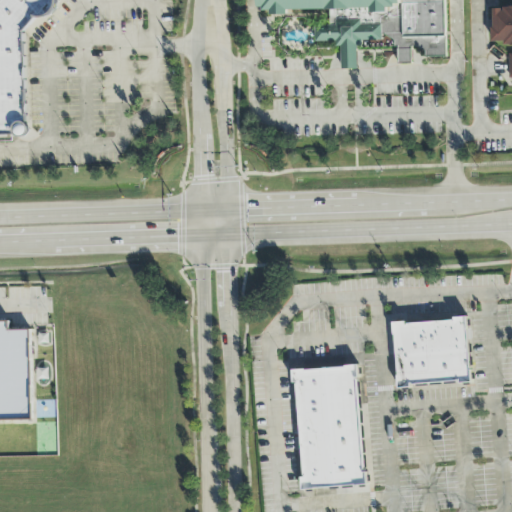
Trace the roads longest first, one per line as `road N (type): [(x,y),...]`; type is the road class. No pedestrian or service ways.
road 1 (tertiary): [(203,235),(207,480)]
road 2 (primary): [(205,206),(0,216)]
road 3 (primary): [(0,244),(203,235)]
road 4 (tertiary): [(235,511),(233,315)]
road 5 (residential): [(231,205),(221,68),(206,45)]
road 6 (primary): [(347,231),(511,224)]
road 7 (primary): [(362,203),(231,205)]
